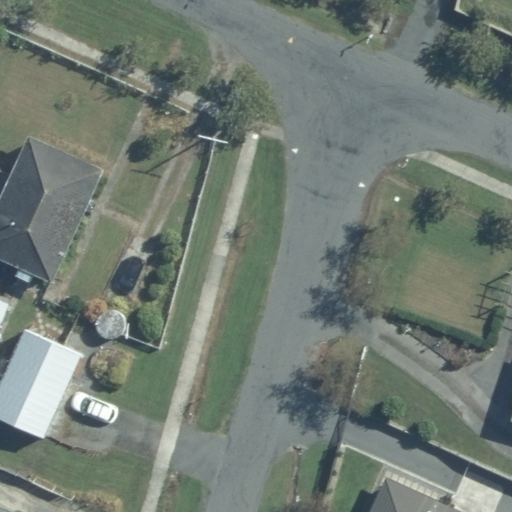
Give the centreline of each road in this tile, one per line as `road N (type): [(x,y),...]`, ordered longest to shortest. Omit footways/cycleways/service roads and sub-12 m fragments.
road 1 (residential): [(236,511),(363,76)]
road 2 (residential): [(195,0),(363,76)]
road 3 (residential): [(363,76),(511,142)]
